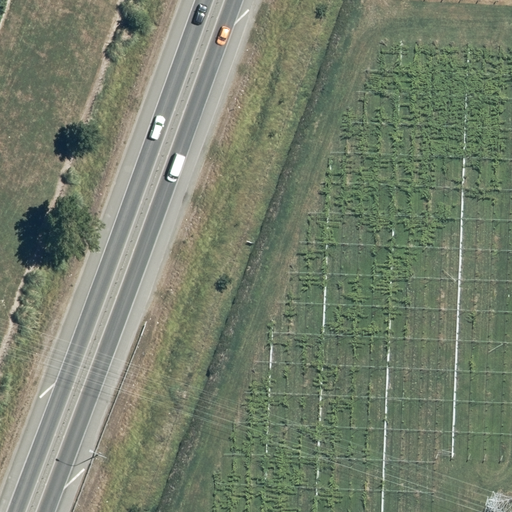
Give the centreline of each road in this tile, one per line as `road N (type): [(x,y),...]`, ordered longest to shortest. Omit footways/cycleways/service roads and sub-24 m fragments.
road 1 (trunk): [(229,0),(44,511)]
road 2 (trunk): [(11,511),(191,0)]
road 3 (motorway): [(0,349),(123,0)]
